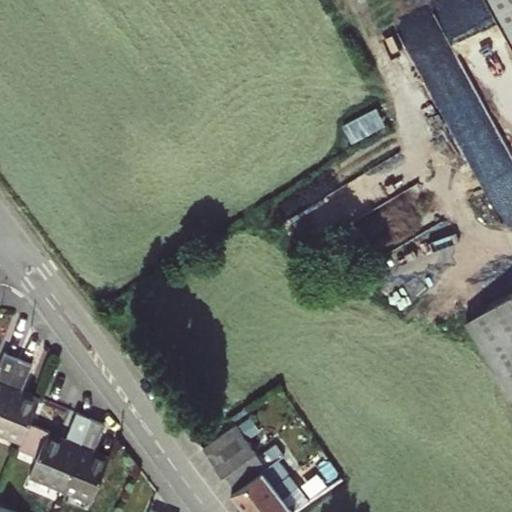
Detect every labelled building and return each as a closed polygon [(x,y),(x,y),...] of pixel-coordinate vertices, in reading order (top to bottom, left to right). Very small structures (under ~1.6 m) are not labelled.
[(511,0),(479,0),(511,54),(511,0)] [(477,157),(506,227),(511,224),(511,152),(508,144),(477,157)] [(425,182),(361,212),(377,245),(427,222),(423,214),(437,207),(425,182)] [(373,263),(387,289),(466,244),(451,218),(373,263)] [(336,233),(331,247),(336,252),(342,258),(356,255),(358,248),(361,240),(356,235),(351,229),(336,233)] [(511,300),(468,327),(511,399),(511,300)] [(0,398),(17,355),(3,349),(0,356),(0,398)] [(17,355),(0,398),(0,428),(18,436),(33,399),(18,393),(30,361),(17,355)] [(76,413),(63,444),(49,438),(34,476),(63,488),(91,419),(76,413)] [(104,424),(91,419),(63,488),(92,499),(107,463),(92,456),(104,424)] [(231,427),(202,448),(212,461),(241,439),(231,427)] [(264,468),(256,458),(241,439),(212,461),(233,489),(264,468)] [(278,442),(256,458),(264,468),(286,452),(278,442)] [(286,500),(264,468),(233,489),(250,511),(294,511),(345,477),(336,465),(286,500)]
